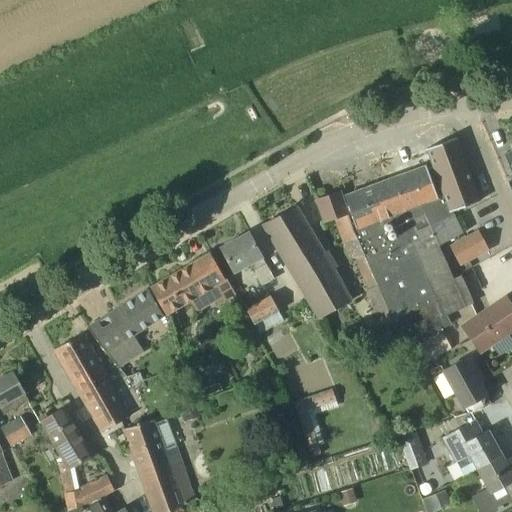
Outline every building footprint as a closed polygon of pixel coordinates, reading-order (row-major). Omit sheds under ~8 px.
[(457,235),(453,218),(452,211),(479,201),(456,138),(427,149),(434,167),(427,169),(426,166),(342,197),(340,192),(317,199),(324,223),(335,219),(348,260),(353,259),(367,290),(366,291),(367,292),(367,298),(375,317),(376,317),(382,328),(377,331),(383,340),(396,332),(407,335),(411,333),(416,343),(451,324),(446,314),(465,305),(433,248),(457,235)] [(296,207),(264,225),(315,320),(347,303),(330,270),(296,207)] [(478,232),(450,247),(460,264),(488,249),(478,232)] [(249,233),(221,248),(234,272),(252,262),(254,267),(252,268),(262,286),(274,279),(249,233)] [(211,254),(151,288),(166,315),(190,301),(197,313),(216,301),(218,305),(236,294),(227,279),(225,280),(211,254)] [(148,289),(87,327),(118,366),(143,350),(134,334),(165,315),(148,289)] [(254,325),(259,333),(284,321),(271,296),(246,309),(254,325)] [(463,327),(480,351),(511,329),(511,306),(506,297),(463,327)] [(426,362),(451,348),(442,331),(416,345),(426,362)] [(102,432),(131,416),(83,333),(54,349),(102,432)] [(443,371),(464,408),(466,407),(469,413),(484,408),(491,404),(476,375),(479,373),(469,356),(443,371)] [(12,372),(0,379),(0,407),(4,415),(29,401),(12,372)] [(293,401),(311,457),(321,453),(307,410),(336,400),(332,389),(293,401)] [(279,407),(277,402),(273,399),(267,400),(264,405),(265,410),(270,413),(276,412),(279,407)] [(184,422),(199,417),(195,404),(180,409),(184,422)] [(65,407),(41,422),(66,461),(60,463),(69,510),(85,504),(99,498),(93,484),(79,490),(74,467),(94,455),(65,407)] [(12,446),(32,435),(21,416),(1,427),(12,446)] [(124,429),(154,511),(164,511),(169,510),(169,511),(171,511),(170,510),(195,501),(174,445),(176,445),(166,419),(154,423),(152,419),(141,423),(141,421),(136,422),(137,424),(124,429)] [(461,427),(442,438),(455,462),(469,455),(477,468),(502,454),(488,430),(484,432),(469,441),(461,427)] [(428,464),(416,431),(398,438),(410,470),(428,464)] [(0,485),(12,481),(1,453),(2,453),(0,447),(0,485)] [(502,454),(477,468),(487,488),(500,510),(504,507),(511,502),(511,455),(505,460),(502,454)] [(127,511),(125,507),(117,511),(103,511),(97,502),(79,511),(127,511)]
